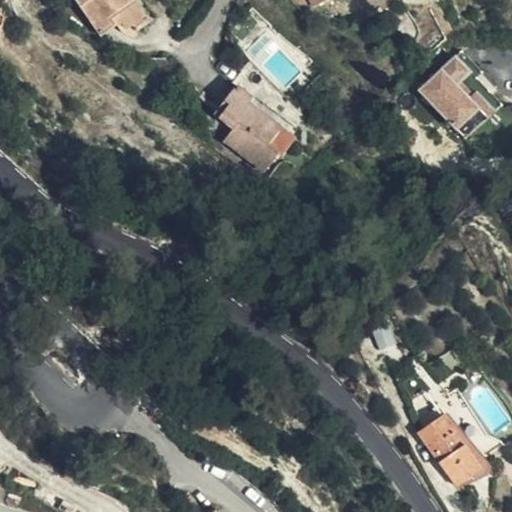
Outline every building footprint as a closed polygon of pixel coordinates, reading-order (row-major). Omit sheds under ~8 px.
[(143,15),(133,0),(76,0),(100,34),(120,21),(125,28),(143,15)] [(457,59),(422,94),(460,132),(482,110),(461,89),(474,76),(457,59)] [(252,96),(236,85),(214,114),(233,129),(224,140),(265,171),(291,135),(248,102),(252,96)] [(377,349),(395,343),(389,325),(371,330),(377,349)] [(481,467),(444,416),(419,433),(456,486),(481,467)] [(4,501),(5,505),(8,508),(12,509),(16,509),(19,506),(20,503),(20,499),(17,495),(12,494),(10,494),(7,496),(5,498),(4,501)]
